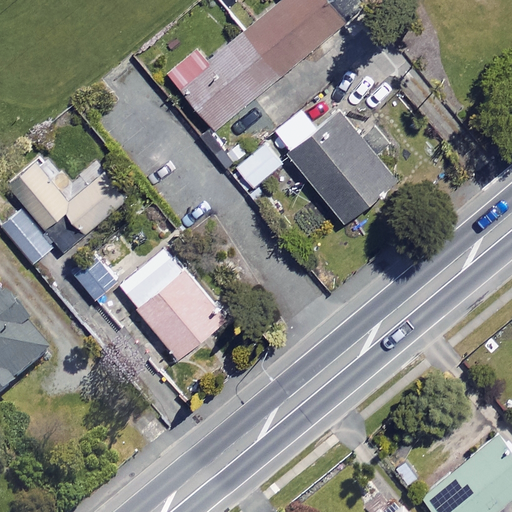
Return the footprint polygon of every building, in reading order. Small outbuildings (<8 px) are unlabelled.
[(280,0),(210,57),(201,45),(171,70),(219,128),(366,7),(360,0),(280,0)] [(320,127),(304,108),(279,130),(294,149),(320,127)] [(401,179),(347,112),(295,153),(349,221),(401,179)] [(285,161),(268,141),(241,165),(258,185),(285,161)] [(72,201),(39,159),(12,180),(66,248),(130,197),(109,171),(72,201)] [(58,246),(26,207),(3,226),(34,265),(58,246)] [(229,320),(170,245),(124,282),(183,356),(229,320)] [(120,281),(102,257),(80,273),(98,298),(120,281)] [(0,395),(50,356),(0,292),(0,395)] [(496,511),(511,499),(511,444),(502,432),(427,493),(441,511),(496,511)]
